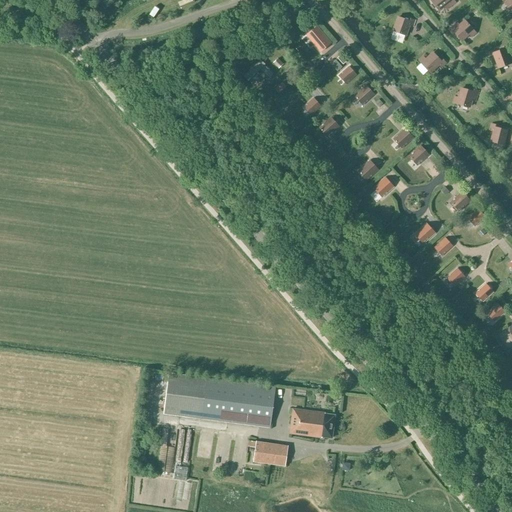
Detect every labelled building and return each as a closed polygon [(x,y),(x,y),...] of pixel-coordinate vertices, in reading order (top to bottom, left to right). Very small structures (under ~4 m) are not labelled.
[(430,0),(439,11),(448,4),(450,6),(455,2),(453,0),(430,0)] [(511,0),(502,0),(511,12),(511,0)] [(393,31),(405,35),(409,25),(412,26),(414,20),(409,19),(408,21),(398,17),(393,31)] [(453,26),(449,30),(452,34),(454,32),(461,41),(469,34),(471,37),(475,33),(464,21),(456,28),(453,26)] [(422,23),(415,29),(422,37),(429,31),(422,23)] [(316,26),(306,35),(320,51),(330,43),(316,26)] [(498,68),(510,63),(506,52),(510,51),(507,45),(503,47),(503,49),(493,53),(498,68)] [(439,65),(441,67),(445,63),(442,59),(440,61),(433,53),(425,60),(423,57),(419,61),(430,73),(439,65)] [(279,59),(284,64),(289,60),(283,55),(279,59)] [(341,56),(336,59),(341,67),(346,63),(341,56)] [(252,77),(265,64),(260,60),(248,73),(252,77)] [(346,84),(356,75),(349,66),(338,76),(346,84)] [(374,95),(366,85),(354,96),(362,105),(374,95)] [(453,102),(469,107),(472,96),(476,97),(477,91),(473,89),(472,92),(461,88),(458,98),(455,97),(453,102)] [(310,116),(321,106),(313,98),(303,107),(310,116)] [(319,128),(327,137),(339,126),(331,117),(319,128)] [(503,144),(507,130),(496,128),(496,125),(491,124),(490,130),(493,131),(491,141),(503,144)] [(401,148),(413,138),(405,128),(393,139),(401,148)] [(409,156),(417,166),(429,155),(420,146),(409,156)] [(366,180),(378,170),(370,160),(358,171),(366,180)] [(373,188),(382,198),(393,187),(385,177),(373,188)] [(458,211),(470,201),(462,191),(450,202),(458,211)] [(475,226),(485,217),(478,209),(467,218),(475,226)] [(423,244),(435,233),(426,223),(415,234),(423,244)] [(442,256),(452,246),(445,238),(434,247),(442,256)] [(446,278),(454,286),(464,277),(457,269),(446,278)] [(493,292),(486,284),(475,293),(483,302),(493,292)] [(494,321),(504,312),(497,304),(487,313),(494,321)] [(275,387),(236,382),(169,374),(164,414),(270,427),(275,387)] [(335,415),(311,412),(293,409),(290,432),(315,436),(315,441),(325,442),(326,437),(332,438),(335,415)] [(287,446),(264,443),(256,442),(253,461),(285,465),(287,446)]
